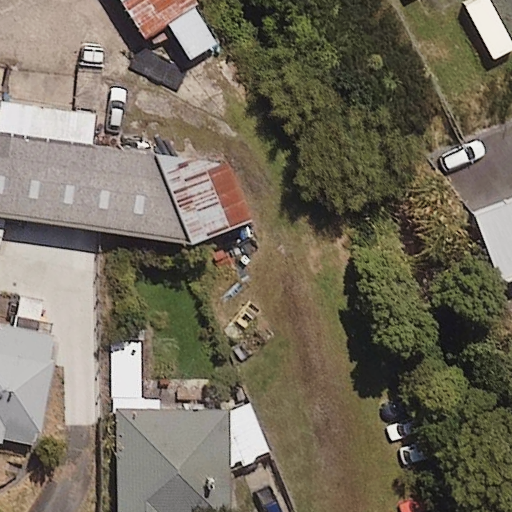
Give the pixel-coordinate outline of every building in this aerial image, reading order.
[(184,0),(114,0),(138,39),(164,23),(184,57),(209,42),(184,0)] [(86,116),(0,104),(0,216),(183,241),(243,219),(221,162),(82,143),(86,116)] [(511,192),(485,202),(508,265),(511,263),(511,192)] [(49,334),(0,324),(0,439),(31,446),(49,358),(45,357),(49,334)] [(225,511),(222,405),(154,407),(154,399),(140,399),(138,343),(110,344),(115,511),(225,511)] [(269,457),(243,466),(259,510),(285,501),(269,457)]
